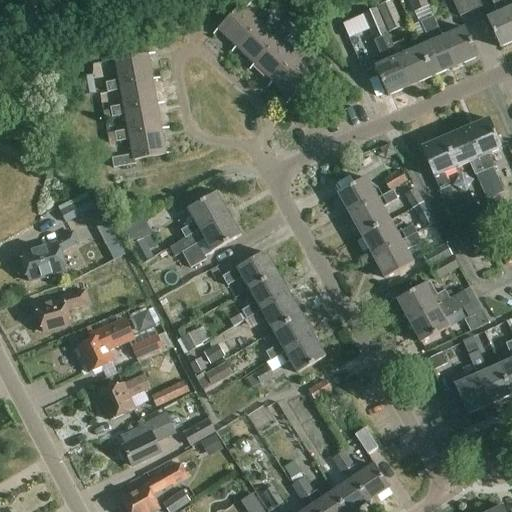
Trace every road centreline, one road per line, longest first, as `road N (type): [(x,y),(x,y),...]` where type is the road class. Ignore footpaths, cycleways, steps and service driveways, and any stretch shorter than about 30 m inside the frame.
road 1 (residential): [(448,490),(269,178)]
road 2 (residential): [(269,178),(511,71)]
road 3 (residential): [(256,148),(264,112),(199,51),(177,67),(188,132),(220,142)]
road 4 (residential): [(77,511),(0,364)]
